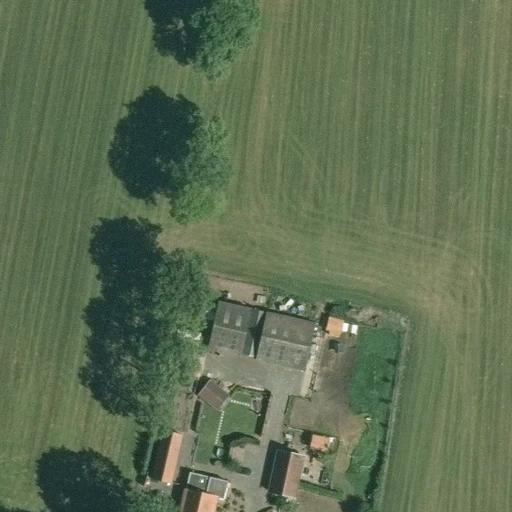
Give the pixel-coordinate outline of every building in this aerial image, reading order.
[(206,350),(241,357),(250,310),(216,303),(206,350)] [(255,361),(305,372),(316,322),(266,311),(255,361)] [(326,330),(340,334),(344,321),(330,317),(326,330)] [(193,379),(199,347),(176,343),(170,374),(193,379)] [(225,415),(236,401),(215,385),(204,399),(225,415)] [(150,479),(171,484),(183,435),(162,430),(150,479)] [(295,499),(304,456),(276,450),(267,493),(295,499)] [(223,500),(227,481),(189,473),(180,511),(212,511),(216,498),(223,500)]
